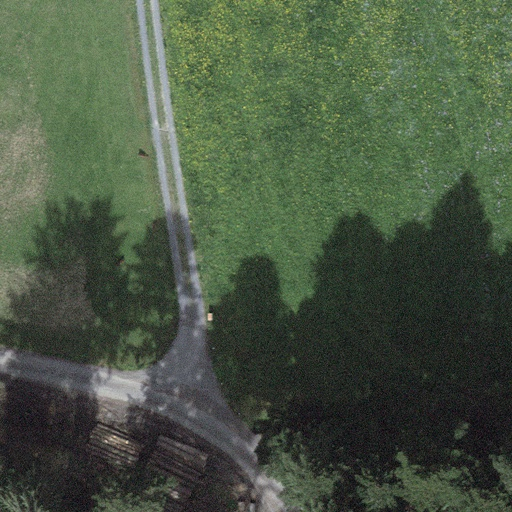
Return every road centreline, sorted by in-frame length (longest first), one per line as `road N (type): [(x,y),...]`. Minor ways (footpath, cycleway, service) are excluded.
road 1 (track): [(158,0),(192,334),(185,393)]
road 2 (track): [(288,511),(240,446),(185,393),(0,359)]
